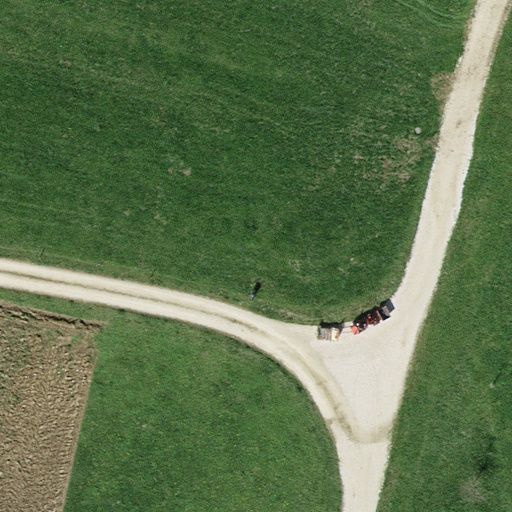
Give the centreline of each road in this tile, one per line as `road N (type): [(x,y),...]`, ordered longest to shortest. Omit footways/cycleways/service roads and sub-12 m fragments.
road 1 (track): [(491,0),(355,511)]
road 2 (track): [(356,504),(336,426),(279,350),(217,320),(0,280)]
road 3 (track): [(279,350),(360,343),(401,321)]
